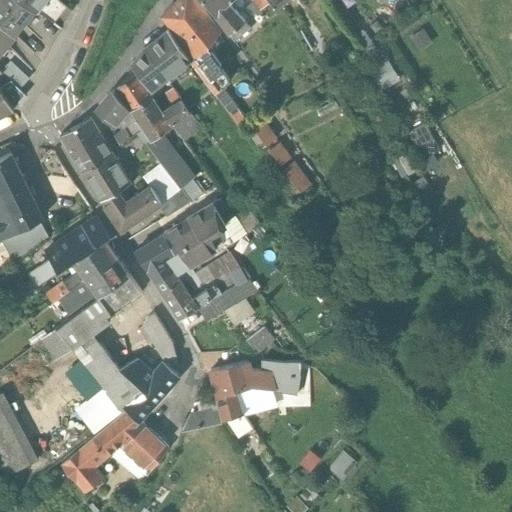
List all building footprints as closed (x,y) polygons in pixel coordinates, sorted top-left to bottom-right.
[(35,11),(21,0),(0,0),(0,23),(13,36),(14,37),(35,11)] [(21,0),(35,11),(44,0),(21,0)] [(54,0),(44,0),(35,11),(53,25),(65,9),(54,0)] [(195,0),(179,0),(163,17),(196,58),(192,60),(192,62),(192,64),(197,70),(208,85),(215,93),(229,80),(203,44),(215,34),(205,12),(195,0)] [(204,0),(207,4),(229,35),(247,23),(228,5),(233,0),(204,0)] [(268,0),(252,0),(253,1),(247,8),(255,16),(257,14),(260,17),(265,13),(263,10),(271,3),(268,0)] [(286,0),(268,0),(271,3),(277,11),(288,2),(286,0)] [(0,52),(13,36),(0,23),(0,52)] [(247,23),(229,35),(234,42),(253,29),(247,23)] [(168,33),(145,51),(166,77),(189,61),(168,33)] [(166,77),(145,51),(133,65),(150,87),(160,78),(165,84),(169,81),(166,77)] [(197,70),(189,75),(191,78),(186,81),(194,90),(198,87),(200,90),(208,85),(197,70)] [(135,75),(116,88),(132,111),(151,98),(135,75)] [(25,95),(11,81),(0,87),(0,88),(13,109),(25,95)] [(0,116),(13,110),(13,109),(0,88),(0,116)] [(175,103),(161,113),(170,126),(188,113),(180,100),(181,99),(175,90),(167,95),(170,102),(173,100),(175,103)] [(113,92),(97,111),(108,124),(110,122),(114,125),(127,109),(113,92)] [(161,113),(151,98),(132,111),(151,139),(160,133),(170,126),(161,113)] [(90,119),(60,137),(70,153),(99,134),(90,119)] [(421,153),(439,145),(428,121),(410,129),(421,153)] [(140,133),(132,122),(123,128),(130,139),(140,133)] [(265,123),(250,133),(253,137),(259,133),(265,142),(259,146),(262,149),(277,138),(265,123)] [(123,128),(112,135),(120,146),(130,139),(123,128)] [(195,177),(160,133),(151,139),(145,142),(168,170),(182,187),(191,180),(195,177)] [(99,134),(70,153),(77,164),(78,164),(101,201),(118,192),(109,177),(122,169),(112,154),(99,134)] [(291,158),(280,142),(265,153),(268,157),(273,153),(279,161),(274,165),(276,169),(291,158)] [(11,154),(0,159),(0,240),(39,219),(41,218),(11,154)] [(311,185),(294,162),(279,173),(282,176),(287,172),(299,188),(293,192),(296,196),(311,185)] [(168,170),(150,185),(151,187),(161,203),(182,187),(168,170)] [(202,194),(191,180),(182,187),(191,200),(202,194)] [(151,187),(126,204),(118,192),(101,201),(121,230),(133,223),(158,205),(161,203),(151,187)] [(161,203),(158,205),(166,216),(191,200),(182,187),(161,203)] [(211,204),(163,234),(175,254),(179,252),(189,266),(214,250),(206,236),(224,225),(211,204)] [(96,217),(46,251),(53,263),(58,272),(74,262),(105,240),(110,237),(96,217)] [(39,219),(2,239),(12,261),(47,236),(39,219)] [(163,234),(135,251),(155,280),(171,270),(175,275),(189,266),(179,252),(175,254),(163,234)] [(105,240),(74,262),(80,270),(45,295),(52,304),(70,292),(117,258),(105,240)] [(117,258),(70,292),(82,310),(129,276),(117,258)] [(53,263),(37,274),(38,276),(21,286),(27,294),(58,272),(53,263)] [(155,280),(154,280),(174,308),(180,318),(191,312),(211,299),(206,290),(205,289),(192,299),(175,275),(171,270),(155,280)] [(82,310),(42,340),(56,359),(72,348),(93,333),(110,321),(105,315),(140,291),(129,276),(82,310)] [(220,283),(206,290),(211,299),(221,294),(219,289),(222,287),(220,283)] [(169,338),(152,310),(140,320),(157,344),(169,338)] [(270,323),(248,335),(257,351),(279,339),(270,323)] [(119,369),(93,333),(72,348),(104,388),(122,410),(124,409),(122,408),(138,390),(118,369),(119,369)] [(172,342),(169,338),(157,344),(166,358),(164,362),(173,371),(178,368),(172,342)] [(152,375),(136,359),(119,369),(118,369),(138,390),(122,408),(124,409),(126,411),(139,420),(167,391),(178,375),(173,371),(164,362),(152,375)] [(246,362),(210,371),(213,384),(232,378),(236,392),(255,385),(255,387),(298,392),(301,377),(301,363),(262,361),(262,370),(251,368),(249,365),(248,364),(247,363),(246,362)] [(232,378),(213,384),(217,397),(235,391),(235,392),(236,392),(232,378)] [(104,388),(87,403),(104,427),(122,410),(104,388)] [(6,389),(0,392),(0,459),(8,476),(41,459),(6,389)] [(235,391),(217,397),(221,413),(225,421),(242,415),(235,392),(235,391)] [(139,420),(126,411),(112,422),(121,433),(104,447),(111,453),(145,482),(149,471),(167,449),(168,448),(167,447),(139,420)] [(215,412),(188,419),(182,433),(218,425),(215,412)] [(112,422),(62,464),(85,491),(103,476),(95,467),(111,453),(104,447),(121,433),(112,422)] [(303,511),(306,509),(296,501),(288,509),(291,511),(303,511)]
